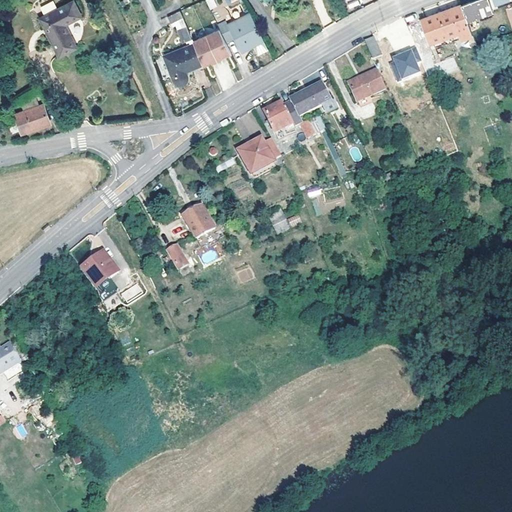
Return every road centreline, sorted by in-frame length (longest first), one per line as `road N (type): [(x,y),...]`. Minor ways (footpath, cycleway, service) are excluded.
road 1 (tertiary): [(213,120),(354,25),(407,0)]
road 2 (residential): [(146,0),(158,27),(137,39),(172,126)]
road 3 (tertiary): [(0,292),(107,206)]
road 4 (tertiary): [(213,120),(107,206)]
